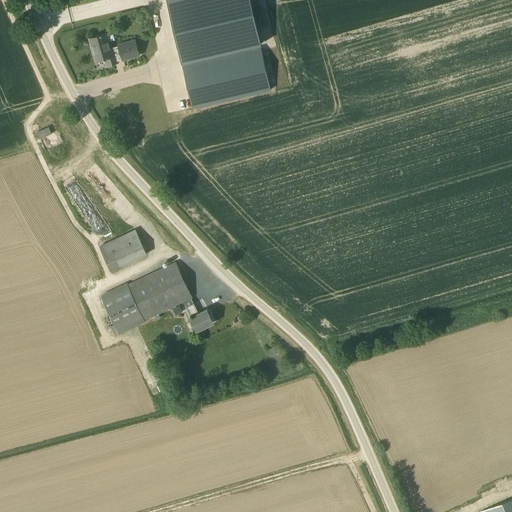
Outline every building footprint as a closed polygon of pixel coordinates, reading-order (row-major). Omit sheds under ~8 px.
[(251,0),(167,0),(182,63),(260,44),(262,44),(251,0)] [(111,47),(107,33),(90,38),(96,61),(105,58),(107,66),(118,62),(118,60),(123,59),(123,60),(139,55),(135,40),(118,44),(119,45),(114,47),(114,46),(111,47)] [(271,89),(261,47),(183,65),(193,108),(271,89)] [(47,126),(35,131),(37,137),(50,132),(47,126)] [(147,254),(135,229),(126,233),(138,258),(147,254)] [(193,298),(176,262),(128,284),(127,283),(101,295),(119,334),(146,322),(145,320),(154,316),(156,320),(161,317),(159,314),(184,302),(186,307),(191,317),(197,330),(213,322),(207,310),(199,314),(191,298),(193,298)] [(511,511),(511,499),(481,511),(511,511)]
